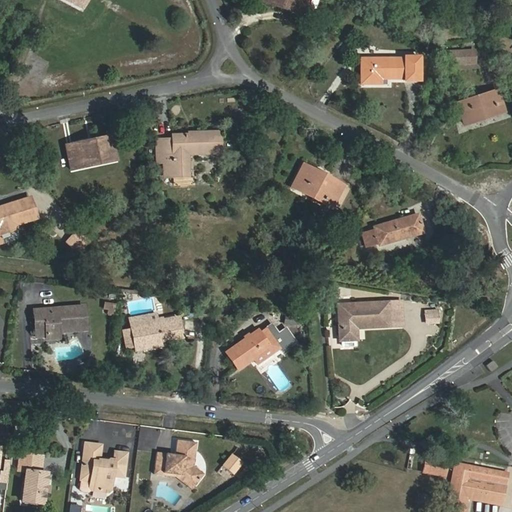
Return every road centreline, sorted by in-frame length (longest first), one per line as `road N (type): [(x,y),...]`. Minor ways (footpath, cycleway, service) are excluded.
road 1 (residential): [(345,441),(332,426),(0,384)]
road 2 (residential): [(256,81),(477,198)]
road 3 (secondary): [(345,441),(511,326)]
road 4 (residential): [(13,121),(209,78)]
road 5 (secondary): [(234,511),(345,441)]
